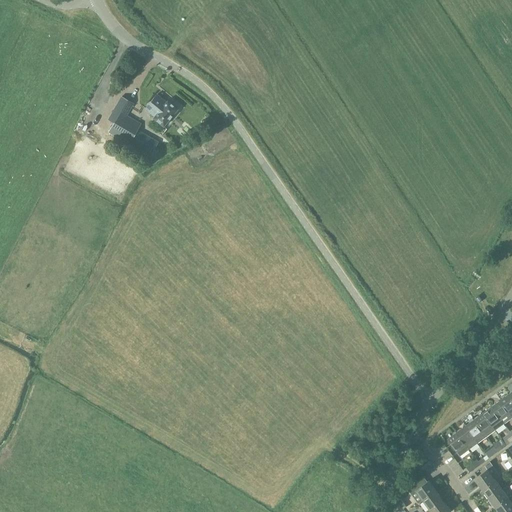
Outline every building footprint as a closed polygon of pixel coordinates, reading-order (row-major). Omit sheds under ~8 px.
[(165,104),(164,102),(156,96),(145,109),(154,117),(153,118),(153,119),(162,127),(163,127),(164,127),(163,126),(177,110),(177,111),(177,110),(177,109),(167,102),(168,102),(167,101),(166,102),(167,102),(165,104)] [(124,120),(126,117),(133,104),(121,98),(108,121),(120,127),(121,124),(123,125),(125,121),(124,120)] [(155,148),(134,135),(137,129),(130,125),(122,140),(150,156),(155,148)] [(511,416),(511,397),(510,395),(501,401),(510,414),(511,416)] [(511,418),(511,416),(510,414),(501,401),(492,407),(504,424),(511,418)] [(483,414),(496,431),(504,424),(492,407),(483,414)] [(496,431),(483,414),(475,420),(487,437),(496,431)] [(475,420),(466,427),(478,444),(487,437),(475,420)] [(478,444),(466,427),(457,433),(469,450),(478,444)] [(469,450),(457,433),(448,440),(460,457),(469,450)] [(494,445),(493,446),(498,452),(503,449),(498,442),(494,445)] [(493,446),(485,452),(489,459),(498,452),(493,446)] [(478,462),(479,462),(477,460),(467,468),(470,473),(481,465),(478,462)] [(482,490),(495,480),(488,470),(475,479),(482,490)] [(502,490),(495,480),(482,490),(489,499),(502,490)] [(423,501),(436,492),(429,481),(416,491),(423,501)] [(502,490),(489,499),(496,509),(509,499),(502,490)] [(443,501),(436,492),(423,501),(430,511),(443,501)] [(511,511),(511,503),(509,499),(496,509),(498,511),(511,511)] [(443,501),(430,511),(431,511),(450,511),(451,511),(443,501)]
